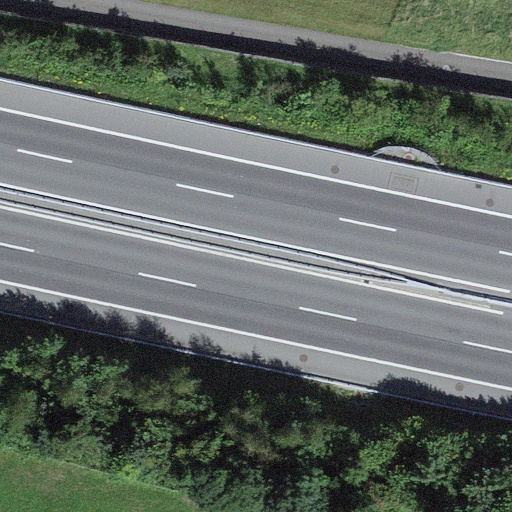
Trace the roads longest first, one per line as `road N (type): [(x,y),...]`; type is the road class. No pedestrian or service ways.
road 1 (motorway): [(511,254),(0,146)]
road 2 (motorway): [(0,244),(511,351)]
